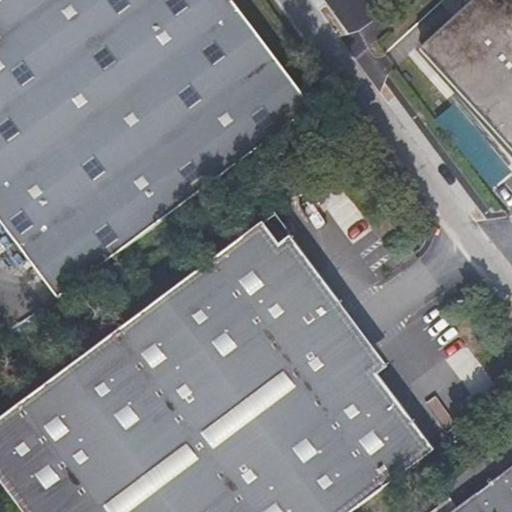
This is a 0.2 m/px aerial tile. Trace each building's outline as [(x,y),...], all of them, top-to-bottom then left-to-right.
[(229,0),(6,0),(0,5),(0,226),(58,303),(313,110),(229,0)] [(511,0),(479,0),(422,51),(511,151),(511,0)] [(382,376),(282,247),(264,224),(0,426),(0,479),(25,511),(358,511),(439,451),(382,376)] [(293,239),(282,247),(382,376),(392,368),(293,239)] [(511,511),(511,470),(456,511),(511,511)]
